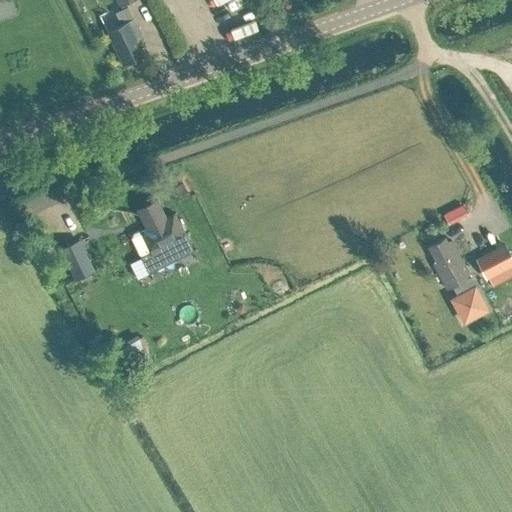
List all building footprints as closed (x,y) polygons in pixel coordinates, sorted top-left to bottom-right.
[(0,0),(0,17),(18,11),(13,0),(0,0)] [(122,23),(108,29),(124,63),(147,53),(139,37),(143,35),(134,16),(134,17),(128,5),(116,11),(122,23)] [(182,182),(173,187),(177,195),(186,190),(182,182)] [(132,233),(130,238),(140,256),(148,272),(193,249),(185,233),(174,212),(165,216),(156,198),(142,205),(144,210),(138,213),(145,227),(132,233)] [(447,242),(444,236),(427,245),(435,261),(432,262),(446,288),(453,285),(458,295),(454,298),(465,319),(486,308),(475,287),(473,288),(468,277),(469,276),(451,240),(447,242)] [(78,242),(58,252),(73,281),(92,272),(78,242)] [(491,249),(476,257),(491,283),(505,275),(491,249)] [(413,293),(424,288),(417,273),(406,279),(413,293)]
